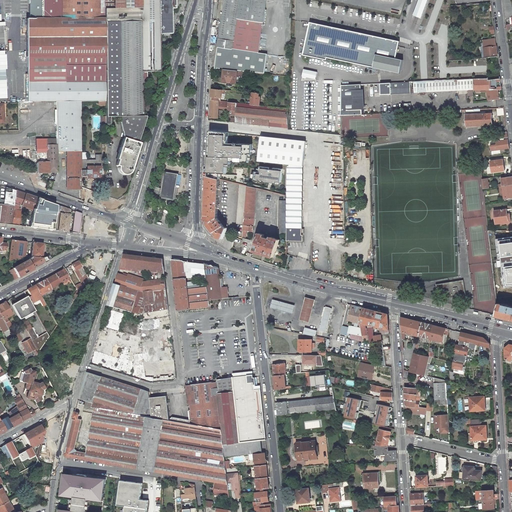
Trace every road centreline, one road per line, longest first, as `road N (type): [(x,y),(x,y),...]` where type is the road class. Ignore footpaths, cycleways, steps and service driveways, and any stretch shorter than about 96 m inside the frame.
road 1 (residential): [(255,269),(279,511)]
road 2 (residential): [(42,455),(198,482),(200,505)]
road 3 (secondary): [(392,304),(255,269)]
road 4 (residential): [(392,304),(401,438)]
road 5 (secondary): [(125,212),(0,166)]
road 6 (residential): [(503,461),(495,329)]
road 7 (tertiary): [(194,9),(156,131)]
road 8 (residential): [(81,365),(125,246)]
road 9 (residential): [(165,252),(179,374)]
